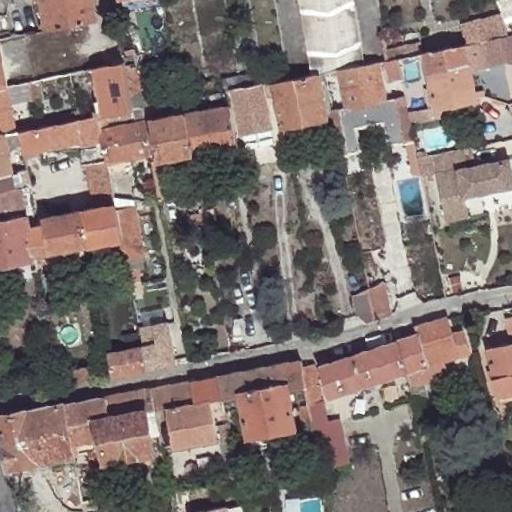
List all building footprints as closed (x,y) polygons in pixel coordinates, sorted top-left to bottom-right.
[(95,19),(91,0),(40,0),(42,7),(46,29),(95,19)] [(325,71),(335,70),(339,69),(363,64),(351,0),(298,0),(311,74),(317,73),(325,71)] [(511,32),(511,0),(496,0),(509,33),(511,32)] [(475,41),(508,33),(501,14),(460,25),(465,45),(475,41)] [(0,29),(0,37),(10,35),(9,28),(0,29)] [(465,45),(445,48),(424,52),(428,73),(469,65),(484,62),(485,67),(511,60),(511,32),(509,33),(508,33),(475,41),(465,45)] [(442,34),(382,46),(385,60),(396,58),(424,52),(445,48),(442,34)] [(134,48),(119,52),(120,63),(122,63),(128,96),(140,93),(134,59),(135,59),(134,48)] [(385,78),(400,75),(396,58),(385,60),(382,60),(385,78)] [(377,60),(363,64),(339,69),(349,125),(393,117),(389,96),(384,97),(377,60)] [(122,63),(120,63),(104,66),(95,68),(103,114),(130,109),(128,96),(122,63)] [(438,105),(475,98),(469,65),(428,73),(431,87),(434,105),(438,105)] [(240,88),(263,83),(260,70),(238,75),(240,88)] [(325,71),(327,78),(336,76),(335,70),(325,71)] [(273,81),(285,138),(326,129),(317,73),(311,74),(285,79),(273,81)] [(240,88),(238,75),(224,77),(226,90),(231,89),(240,88)] [(271,128),(263,83),(240,88),(231,89),(239,134),(241,133),(270,128),(271,128)] [(6,85),(0,86),(0,134),(4,133),(15,131),(6,85)] [(176,87),(140,93),(128,96),(130,109),(142,107),(178,100),(176,87)] [(192,155),(236,147),(228,105),(184,113),(192,155)] [(441,119),(438,105),(434,105),(407,111),(409,124),(441,119)] [(166,160),(192,155),(184,113),(150,120),(156,157),(157,162),(166,160)] [(89,194),(111,190),(106,163),(99,129),(97,116),(90,116),(72,120),(29,128),(19,130),(24,158),(37,155),(36,149),(62,142),(63,147),(78,146),(80,158),(83,158),(89,194)] [(143,121),(99,129),(106,163),(151,155),(143,121)] [(273,141),(270,128),(241,133),(244,147),(273,141)] [(4,133),(0,134),(0,172),(11,170),(4,133)] [(193,165),(239,157),(236,147),(192,155),(193,165)] [(439,174),(449,220),(472,216),(468,195),(511,186),(511,158),(474,166),(471,147),(416,158),(420,177),(439,174)] [(167,170),(193,165),(192,155),(166,160),(167,170)] [(172,197),(167,170),(166,160),(157,162),(156,157),(152,157),(159,199),(172,197)] [(0,190),(14,188),(11,170),(0,172),(0,190)] [(115,208),(114,204),(92,207),(42,217),(43,224),(29,227),(22,186),(14,188),(0,190),(0,260),(87,245),(120,239),(115,208)] [(92,207),(114,204),(111,190),(89,194),(92,207)] [(133,205),(115,208),(120,239),(124,257),(142,254),(133,205)] [(0,260),(0,276),(36,270),(36,266),(83,258),(89,257),(87,245),(0,260)] [(126,268),(128,282),(137,280),(135,267),(126,268)] [(373,320),(390,314),(383,279),(366,286),(373,320)] [(368,322),(373,320),(366,286),(350,292),(355,313),(356,314),(368,322)] [(447,315),(415,325),(418,332),(428,361),(439,358),(467,350),(462,330),(453,333),(447,315)] [(144,368),(176,361),(175,359),(167,321),(152,324),(156,343),(141,346),(144,368)] [(418,332),(397,339),(407,368),(420,364),(428,361),(418,332)] [(407,368),(397,339),(319,365),(329,394),(407,368)] [(494,377),(511,372),(511,342),(488,349),(494,377)] [(111,374),(144,368),(141,346),(107,352),(111,374)] [(301,358),(221,374),(225,398),(242,395),(244,405),(250,433),(296,425),(290,387),(296,385),(305,383),(302,365),(301,358)] [(420,364),(407,368),(410,382),(443,372),(439,358),(428,361),(420,364)] [(314,363),(302,365),(305,383),(314,424),(327,421),(319,378),(314,363)] [(60,369),(63,383),(91,378),(89,364),(60,369)] [(511,392),(511,372),(494,377),(498,395),(511,392)] [(221,374),(192,379),(196,403),(212,400),(225,398),(221,374)] [(154,410),(154,411),(167,409),(175,448),(220,439),(217,424),(212,400),(196,403),(192,379),(150,387),(154,410)] [(305,383),(296,385),(305,438),(316,437),(314,424),(305,383)] [(422,386),(413,390),(413,396),(416,408),(428,406),(422,386)] [(150,387),(88,399),(92,421),(99,420),(107,460),(154,451),(147,412),(154,411),(154,410),(150,387)] [(242,395),(225,398),(227,407),(244,405),(242,395)] [(88,399),(62,404),(71,453),(73,453),(83,451),(80,442),(88,441),(95,439),(92,421),(88,399)] [(62,404),(1,415),(9,457),(10,465),(71,453),(62,404)] [(416,408),(423,437),(430,435),(427,417),(430,415),(428,406),(416,408)] [(314,424),(316,437),(316,440),(317,444),(343,439),(340,419),(327,421),(314,424)] [(101,470),(95,439),(88,441),(94,471),(101,470)] [(343,439),(317,444),(320,460),(345,455),(343,439)] [(317,444),(316,440),(315,440),(308,445),(304,453),(304,461),(308,469),(315,474),(323,475),(320,460),(317,444)] [(154,451),(107,460),(110,474),(157,466),(154,451)] [(244,456),(236,454),(242,489),(248,485),(253,477),(253,469),(250,462),(244,456)]
